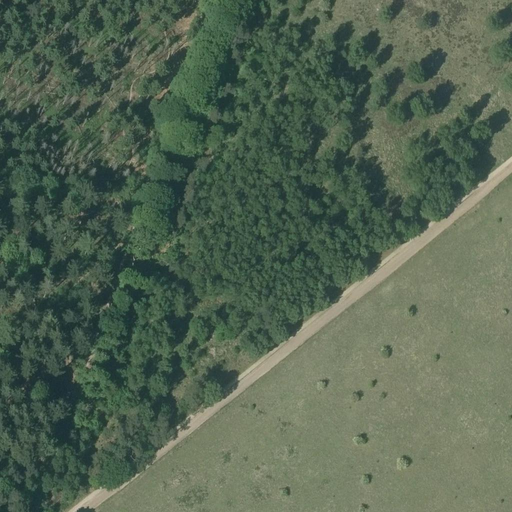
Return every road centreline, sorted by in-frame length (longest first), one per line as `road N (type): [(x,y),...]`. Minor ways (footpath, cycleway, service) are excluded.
road 1 (track): [(83,511),(511,167)]
road 2 (track): [(0,177),(139,215)]
